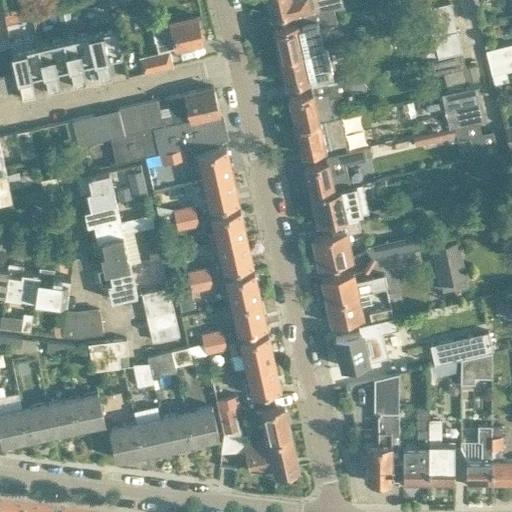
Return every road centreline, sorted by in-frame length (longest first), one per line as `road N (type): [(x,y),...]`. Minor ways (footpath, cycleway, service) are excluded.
road 1 (unclassified): [(236,63),(335,511)]
road 2 (unclassified): [(0,474),(283,511)]
road 3 (residential): [(0,116),(236,63)]
road 4 (residential): [(142,347),(137,322),(88,295),(78,254),(0,242)]
